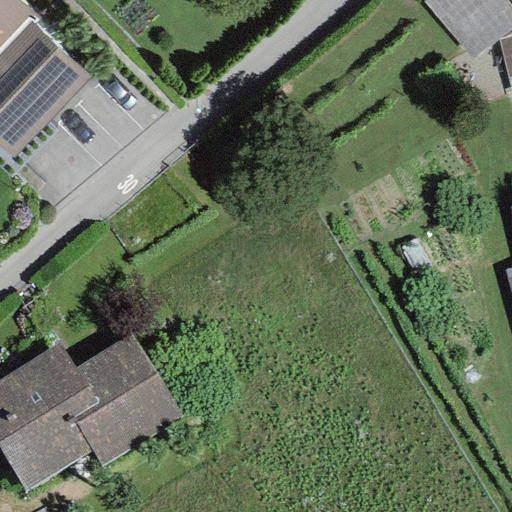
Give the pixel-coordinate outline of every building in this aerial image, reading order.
[(0,0),(0,47),(27,18),(32,13),(18,0),(0,0)] [(511,9),(504,0),(425,0),(423,2),(469,60),(496,38),(511,25),(511,9)] [(92,78),(27,18),(0,47),(0,149),(14,162),(92,78)] [(511,98),(511,25),(496,38),(511,99),(511,98)] [(511,267),(502,271),(511,303),(511,267)] [(0,453),(24,493),(90,452),(100,468),(182,418),(130,334),(73,369),(58,344),(0,378),(0,453)]
